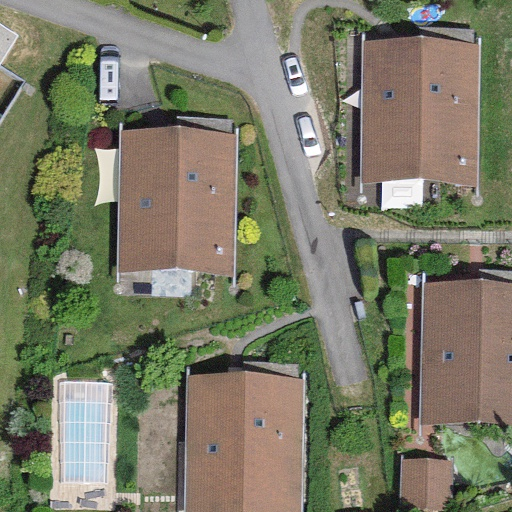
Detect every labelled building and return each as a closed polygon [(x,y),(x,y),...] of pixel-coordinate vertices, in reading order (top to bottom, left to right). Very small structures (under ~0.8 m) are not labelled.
[(0,17),(0,67),(1,68),(21,28),(0,17)] [(489,30),(370,35),(376,181),(496,176),(489,30)] [(246,128),(127,123),(121,263),(240,268),(246,128)] [(511,290),(438,289),(437,424),(511,424),(511,290)] [(315,511),(314,371),(194,373),(196,511),(315,511)] [(450,509),(452,460),(403,457),(401,506),(450,509)]
